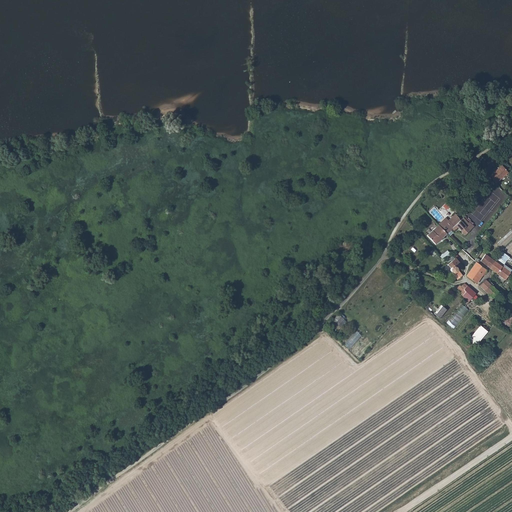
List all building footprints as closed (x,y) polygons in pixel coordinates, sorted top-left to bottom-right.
[(502,165),(490,175),(496,181),(507,172),(505,170),(502,165)] [(462,221),(461,221),(455,213),(448,220),(440,227),(447,234),(452,229),(455,231),(458,228),(466,237),(470,233),(466,227),(462,221)] [(445,217),(438,224),(440,227),(448,220),(445,217)] [(472,231),(469,225),(466,221),(464,218),(461,221),(462,221),(466,227),(470,233),(472,231)] [(447,234),(440,227),(438,224),(427,234),(436,243),(447,234)] [(447,250),(439,257),(443,261),(451,255),(447,250)] [(482,263),(487,267),(490,269),(496,262),(481,251),(476,257),(477,258),(483,262),(482,263)] [(457,278),(459,277),(462,274),(458,270),(462,266),(455,258),(448,264),(452,269),(451,270),(457,278)] [(486,269),(477,262),(471,269),(467,275),(476,282),(486,269)] [(510,271),(496,262),(490,269),(504,279),(510,271)] [(485,279),(479,285),(484,289),(490,284),(485,279)] [(465,293),(466,294),(468,294),(474,300),(476,298),(477,299),(479,298),(464,283),(460,286),(463,289),(462,290),(463,292),(465,291),(466,292),(465,293)] [(484,289),(492,296),(498,290),(490,284),(484,289)] [(439,317),(446,308),(441,304),(435,313),(439,317)] [(452,327),(467,309),(462,304),(446,323),(452,327)] [(332,320),(340,327),(345,320),(337,313),(332,320)] [(502,314),(498,325),(507,328),(511,318),(502,314)] [(477,342),(486,330),(479,325),(471,337),(477,342)] [(344,344),(348,348),(360,335),(355,331),(344,344)]
